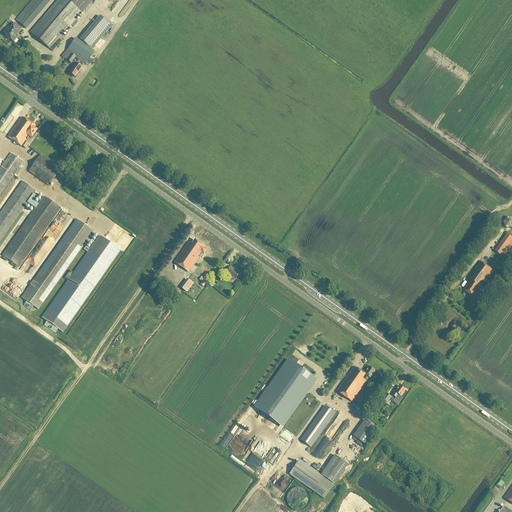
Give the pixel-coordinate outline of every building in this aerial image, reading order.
[(58,0),(31,33),(53,52),(62,41),(59,39),(91,0),(58,0)] [(6,37),(8,38),(9,39),(10,39),(14,42),(18,36),(17,35),(22,29),(14,23),(9,29),(8,28),(3,33),(7,36),(6,37)] [(72,53),(76,56),(76,57),(86,64),(94,52),(75,39),(67,50),(62,56),(67,60),(72,53)] [(72,53),(67,60),(72,63),(76,57),(76,56),(72,53)] [(80,72),(80,71),(83,67),(76,62),(69,72),(70,72),(70,73),(75,77),(77,74),(78,74),(79,74),(80,72)] [(31,137),(37,130),(33,127),(34,125),(32,123),(31,123),(22,117),(8,137),(21,146),(27,138),(27,139),(29,136),(31,137)] [(0,129),(0,130),(4,133),(9,125),(6,122),(0,129)] [(0,195),(24,161),(12,153),(0,168),(0,195)] [(49,185),(61,169),(40,154),(29,171),(49,185)] [(95,180),(100,174),(89,167),(86,171),(84,169),(80,174),(86,178),(88,175),(95,180)] [(0,241),(36,190),(23,181),(0,213),(0,241)] [(19,267),(61,208),(44,196),(3,255),(19,267)] [(94,231),(76,219),(21,298),(39,310),(94,231)] [(511,237),(507,234),(495,251),(503,257),(511,245),(511,237)] [(121,250),(100,236),(43,318),(63,332),(121,250)] [(204,254),(207,249),(204,247),(204,246),(195,240),(192,244),(189,242),(175,262),(189,272),(199,256),(202,252),(204,254)] [(475,297),(476,297),(478,295),(478,293),(475,292),(479,286),(481,288),(493,271),(480,262),(468,278),(472,281),(465,291),(469,294),(469,295),(470,296),(471,296),(472,296),(472,295),(475,297)] [(226,273),(232,277),(232,278),(233,279),(234,280),(235,280),(238,276),(239,277),(242,274),(238,271),(237,272),(230,267),(226,273)] [(181,286),(187,290),(194,282),(188,277),(181,286)] [(305,374),(306,374),(306,369),(304,370),(303,365),(293,365),(294,374),(299,373),(300,380),(305,380),(305,374)] [(370,378),(375,371),(368,366),(364,370),(366,371),(364,374),(353,366),(336,391),(352,402),(367,380),(369,377),(370,378)] [(401,401),(403,398),(401,396),(405,390),(399,386),(397,390),(397,389),(392,395),(401,401)] [(386,404),(392,397),(386,393),(381,401),(386,404)] [(248,413),(251,415),(251,414),(255,417),(260,410),(253,405),(248,413)] [(311,447),(335,412),(325,405),(301,440),(311,447)] [(262,411),(257,418),(263,422),(268,415),(262,411)] [(267,416),(263,423),(274,429),(278,422),(267,416)] [(340,421),(328,428),(330,431),(325,433),(328,439),(333,436),(331,433),(343,426),(340,421)] [(359,442),(366,442),(365,425),(355,425),(355,437),(359,437),(359,442)] [(326,448),(323,444),(312,451),(317,457),(322,454),(320,451),(326,448)] [(289,474),(321,496),(325,499),(334,485),(299,460),(289,474)]
